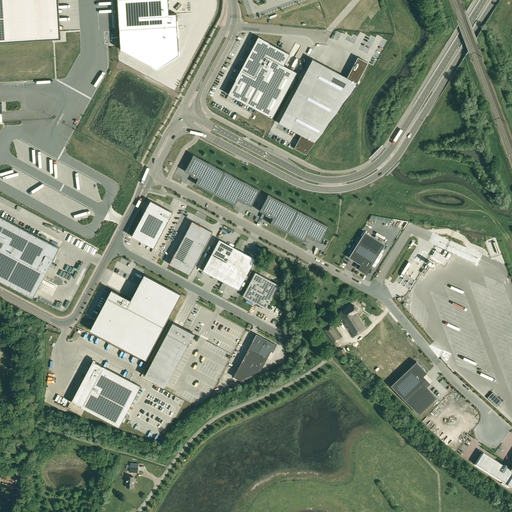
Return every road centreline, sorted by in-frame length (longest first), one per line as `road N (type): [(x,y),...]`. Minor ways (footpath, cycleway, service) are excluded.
road 1 (unclassified): [(508,433),(383,298),(153,176)]
road 2 (unclassified): [(182,124),(303,186),(364,182),(394,160),(495,0)]
road 3 (unclassified): [(483,0),(383,159),(354,177),(301,174),(187,115)]
road 4 (unclassified): [(138,511),(208,423),(329,356)]
road 5 (unclassified): [(19,511),(20,382),(4,317)]
road 6 (unclassified): [(113,247),(284,336)]
road 7 (unclassified): [(113,247),(68,323),(0,292)]
